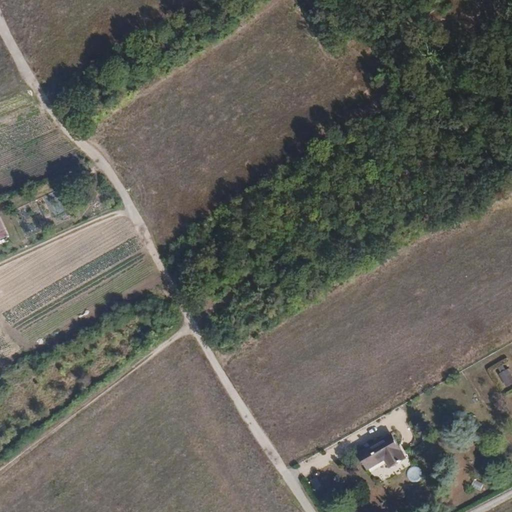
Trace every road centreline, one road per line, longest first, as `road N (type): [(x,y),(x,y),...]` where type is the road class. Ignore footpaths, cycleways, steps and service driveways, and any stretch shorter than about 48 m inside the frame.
road 1 (track): [(511,98),(0,465)]
road 2 (unclassified): [(308,511),(234,408),(114,182),(37,90),(0,20)]
